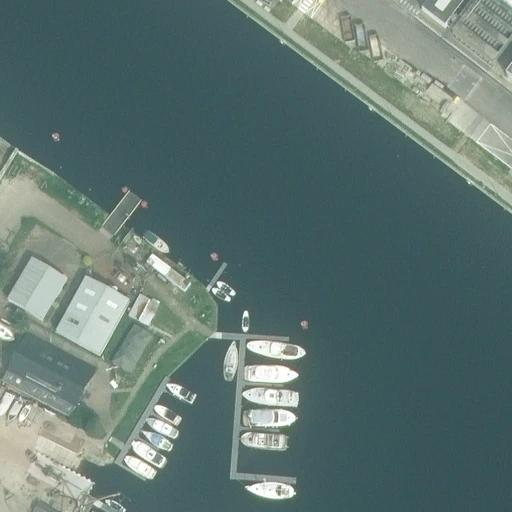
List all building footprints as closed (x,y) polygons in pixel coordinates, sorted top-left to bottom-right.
[(433,0),(423,13),(448,32),(472,0),(433,0)] [(511,0),(477,0),(452,35),(493,67),(511,42),(511,0)] [(8,302),(42,322),(67,281),(32,260),(8,302)] [(56,333),(99,357),(129,303),(86,279),(56,333)] [(0,359),(0,360),(17,328),(0,319),(0,359)] [(2,383),(69,421),(96,369),(29,333),(2,383)]
